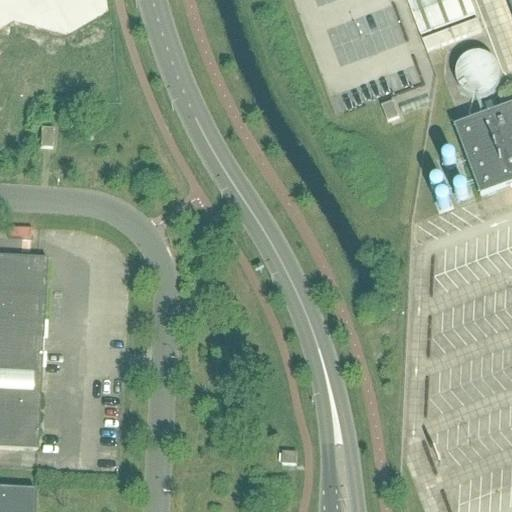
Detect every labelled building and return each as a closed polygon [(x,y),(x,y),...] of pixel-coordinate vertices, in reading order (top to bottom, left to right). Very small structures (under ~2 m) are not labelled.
[(440,0),(441,4),(428,6),(438,54),(458,50),(457,43),(478,39),(469,0),(440,0)] [(488,60),(485,59),(481,58),(477,58),(473,59),(469,61),(465,63),(462,66),(460,70),(458,74),(457,76),(457,78),(457,80),(457,82),(457,84),(458,86),(458,88),(459,90),(460,91),(461,93),(463,95),(466,98),(469,99),(472,101),(475,101),(478,102),(482,102),(485,101),(488,100),(491,98),(494,95),(496,93),(497,91),(499,89),(499,86),(500,84),(500,81),(500,79),(500,76),(500,74),(499,71),(498,69),(496,67),(494,65),(492,63),(490,61),(488,60)] [(399,121),(393,105),(382,110),(388,125),(399,121)] [(511,110),(456,132),(482,201),(511,189),(511,110)] [(53,133),(41,132),(40,151),(52,152),(53,133)] [(449,173),(450,173),(452,173),(453,173),(454,172),(456,171),(456,170),(457,169),(457,167),(457,166),(457,164),(456,163),(455,162),(454,161),(453,160),(452,160),(450,159),(449,160),(447,160),(446,161),(445,162),(444,163),(444,164),(443,166),(443,167),(444,168),(444,170),(445,171),(446,172),(447,173),(449,173)] [(47,262),(0,260),(0,452),(38,455),(47,262)] [(282,468),(296,469),(297,457),(283,456),(282,468)] [(0,511),(34,511),(35,494),(0,492),(0,511)]
